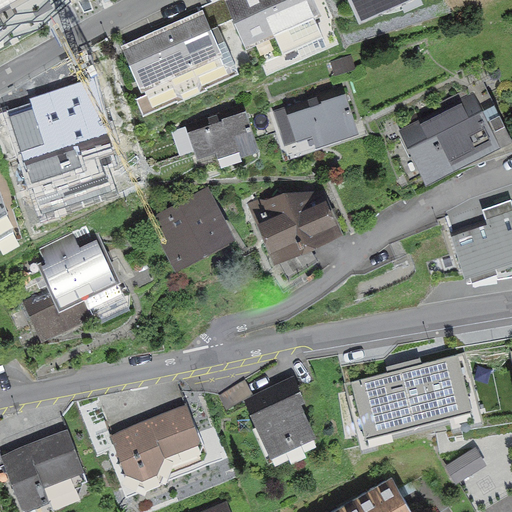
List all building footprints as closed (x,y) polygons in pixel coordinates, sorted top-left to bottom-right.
[(327,0),(235,0),(255,45),(263,42),(271,60),(331,36),(324,18),(333,15),(327,0)] [(358,0),(367,22),(420,0),(358,0)] [(211,2),(126,34),(148,91),(233,60),(211,2)] [(61,208),(115,188),(102,155),(112,151),(96,77),(1,112),(38,217),(61,208)] [(318,94),(272,111),(285,144),(312,134),(316,144),(358,130),(345,90),(319,98),(318,94)] [(399,129),(427,181),(501,143),(474,92),(438,110),(399,129)] [(210,121),(187,130),(197,156),(215,149),(218,156),(238,148),(242,157),(262,149),(246,107),(220,117),(217,112),(208,115),(210,121)] [(0,248),(21,236),(0,182),(0,248)] [(259,198),(248,204),(275,260),(277,259),(289,279),(319,261),(308,243),(345,231),(325,190),(283,189),(266,199),(259,198)] [(179,260),(227,234),(205,194),(157,219),(179,260)] [(511,199),(511,198),(482,208),(486,221),(451,232),(466,277),(511,262),(511,199)] [(450,255),(438,225),(391,246),(396,261),(411,255),(417,271),(431,280),(426,263),(450,255)] [(48,288),(108,258),(97,236),(81,245),(74,231),(40,248),(46,260),(37,264),(48,288)] [(128,298),(108,258),(48,288),(22,301),(41,340),(128,298)] [(455,358),(354,383),(367,436),(468,412),(455,358)] [(254,394),(245,399),(271,454),(316,433),(301,401),(306,398),(294,374),(254,394)] [(254,394),(245,379),(222,393),(230,408),(245,399),(254,394)] [(188,402),(111,433),(126,469),(142,479),(157,470),(164,455),(197,443),(201,436),(188,402)] [(68,427),(1,454),(24,511),(52,511),(56,510),(51,497),(87,483),(68,427)] [(485,465),(475,449),(447,467),(457,483),(485,465)] [(416,511),(397,479),(337,511),(416,511)] [(236,511),(232,499),(197,511),(236,511)]
